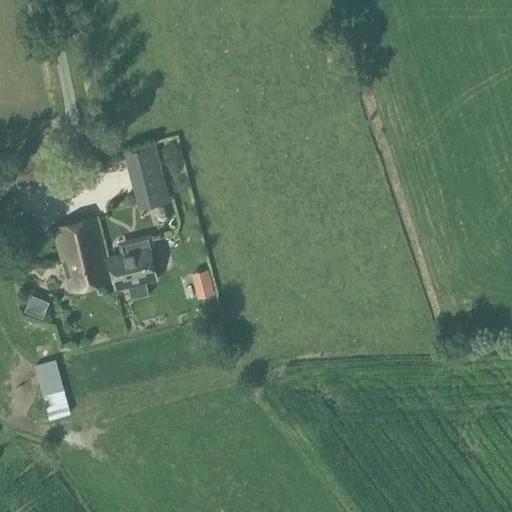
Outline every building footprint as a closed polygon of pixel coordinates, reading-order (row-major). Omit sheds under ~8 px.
[(131,152),(144,205),(169,199),(156,145),(131,152)] [(0,243),(12,238),(0,211),(0,243)] [(70,292),(111,282),(95,217),(54,227),(70,292)] [(145,283),(157,281),(149,247),(152,247),(149,235),(132,239),(133,242),(121,246),(123,253),(108,256),(117,291),(128,289),(130,299),(148,295),(145,283)] [(33,366),(48,420),(70,414),(56,360),(33,366)]
